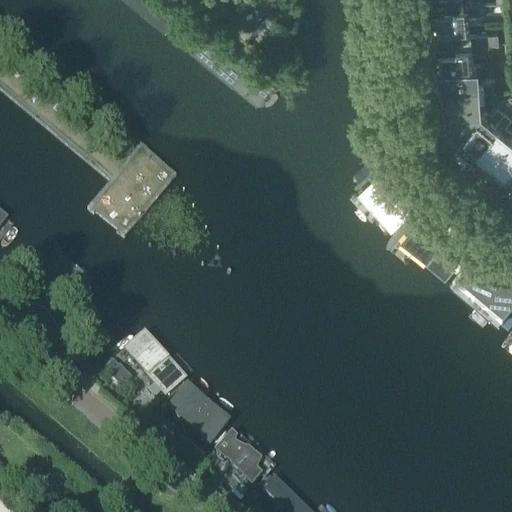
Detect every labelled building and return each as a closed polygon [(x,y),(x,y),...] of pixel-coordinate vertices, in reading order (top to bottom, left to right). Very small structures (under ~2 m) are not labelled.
[(429,6),(431,26),(468,25),(467,14),(479,14),(479,13),(491,13),(490,3),(466,5),(466,3),(450,4),(450,7),(439,7),(439,6),(429,6)] [(354,19),(359,61),(363,64),(369,64),(373,59),(368,18),(364,14),(358,15),(354,19)] [(274,17),(254,36),(265,48),(286,29),(274,17)] [(431,26),(433,46),(443,45),(443,47),(454,46),(454,43),(471,43),(471,44),(482,44),(497,43),(496,33),(482,34),(482,35),(469,35),(468,25),(431,26)] [(198,26),(188,36),(227,68),(236,58),(198,26)] [(433,46),(435,66),(471,64),(470,55),(483,53),(482,44),(471,44),(471,43),(454,43),(454,46),(443,47),(443,45),(433,46)] [(237,60),(228,70),(267,102),(276,91),(237,60)] [(435,66),(437,86),(476,81),(476,73),(490,73),(489,63),(471,64),(435,66)] [(384,78),(385,87),(392,86),(396,86),(395,77),(391,78),(384,78)] [(437,86),(438,106),(477,98),(477,97),(491,96),(490,84),(494,84),(494,80),(490,80),(476,81),(437,86)] [(455,137),(470,149),(502,111),(511,104),(511,94),(492,102),(495,106),(487,116),(478,108),(455,137)] [(440,124),(455,137),(478,108),(477,98),(438,106),(440,124)] [(511,104),(502,111),(470,149),(485,162),(508,133),(501,127),(510,116),(511,114),(511,104)] [(500,174),(501,175),(511,161),(511,129),(508,133),(485,162),(493,168),(491,170),(498,177),(500,174)] [(511,161),(501,175),(511,184),(511,161)] [(413,216),(379,174),(356,195),(362,202),(354,205),(386,239),(413,216)] [(0,240),(13,224),(0,212),(0,240)] [(462,259),(419,224),(401,246),(444,283),(462,259)] [(511,302),(468,266),(450,288),(502,332),(511,319),(511,302)] [(143,332),(120,352),(165,403),(188,383),(185,380),(167,360),(143,332)] [(117,371),(109,378),(107,379),(119,392),(129,384),(117,371)] [(191,388),(191,394),(223,421),(229,421),(233,417),(232,411),(201,383),(195,383),(191,388)] [(180,401),(180,407),(211,435),(217,434),(221,430),(221,424),(189,396),(184,397),(180,401)] [(169,421),(200,448),(206,448),(210,443),(209,438),(178,410),(172,410),(168,415),(169,421)] [(181,436),(180,437),(170,448),(182,458),(192,446),(181,436)] [(213,454),(251,490),(261,479),(261,478),(256,474),(261,463),(247,450),(249,447),(243,442),(239,437),(236,440),(231,436),(213,454)] [(261,492),(281,511),(306,511),(290,496),(273,479),(261,492)] [(240,488),(239,489),(232,496),(238,502),(246,493),(240,488)]
